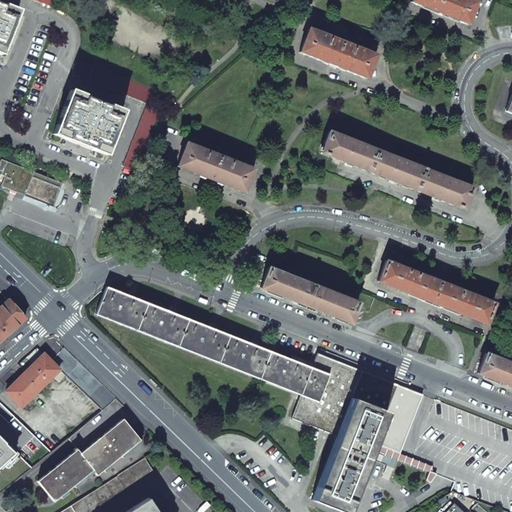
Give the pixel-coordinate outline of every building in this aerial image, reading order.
[(476,3),(468,0),(411,0),(411,2),(467,25),(476,3)] [(0,56),(3,58),(20,14),(5,8),(5,10),(0,7),(0,56)] [(375,56),(308,29),(299,52),(366,79),(375,56)] [(154,89),(78,60),(72,74),(148,103),(154,89)] [(88,99),(73,93),(55,137),(108,158),(125,114),(110,108),(109,110),(87,101),(88,99)] [(148,103),(123,166),(137,171),(162,109),(148,103)] [(424,170),(328,131),(320,153),(415,190),(463,209),(472,189),(424,170)] [(254,172),(187,145),(178,169),(245,195),(254,172)] [(62,184),(7,162),(1,160),(0,162),(0,174),(5,176),(1,186),(12,190),(16,192),(54,207),(61,188),(60,188),(62,184)] [(493,303),(385,261),(377,282),(486,324),(493,303)] [(313,285),(267,268),(259,288),(283,297),(305,306),(313,285)] [(358,303),(313,285),(305,306),(327,315),(350,324),(358,303)] [(128,295),(106,287),(95,314),(139,332),(150,304),(128,295)] [(0,340),(25,319),(9,300),(0,308),(0,340)] [(173,313),(150,304),(139,332),(184,350),(195,322),(173,313)] [(217,331),(195,322),(184,350),(229,367),(240,339),(217,331)] [(262,348),(240,339),(229,367),(273,385),(284,357),(262,348)] [(44,354),(37,347),(17,365),(25,372),(44,354)] [(59,370),(94,402),(106,390),(64,348),(51,361),(59,370)] [(417,393),(316,353),(311,368),(328,374),(317,402),(301,396),(292,418),(336,436),(350,399),(386,412),(371,451),(392,458),(397,460),(422,395),(417,393)] [(511,364),(485,353),(477,373),(499,382),(511,387),(511,364)] [(51,361),(44,354),(25,372),(5,392),(21,407),(59,370),(51,361)] [(298,362),(284,357),(273,385),(301,396),(317,402),(328,374),(311,368),(298,362)] [(386,412),(350,399),(336,436),(331,450),(366,463),(371,451),(386,412)] [(122,419),(110,404),(67,438),(77,449),(80,453),(122,419)] [(136,436),(122,419),(80,453),(77,449),(37,481),(54,502),(92,471),(96,475),(139,440),(136,436)] [(0,469),(8,461),(9,462),(14,457),(14,451),(5,442),(4,443),(0,438),(0,469)] [(346,511),(366,463),(331,450),(311,500),(340,511),(346,511)] [(145,458),(70,506),(59,511),(87,511),(152,471),(145,458)] [(445,496),(438,500),(442,505),(448,501),(445,496)] [(152,506),(147,498),(125,511),(152,511),(150,507),(152,506)] [(445,511),(462,511),(453,503),(445,511)]
